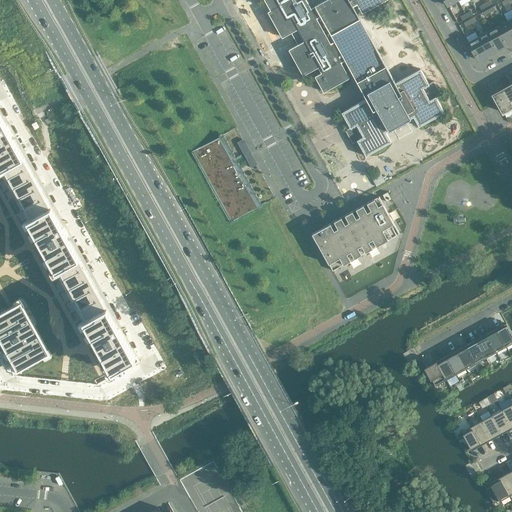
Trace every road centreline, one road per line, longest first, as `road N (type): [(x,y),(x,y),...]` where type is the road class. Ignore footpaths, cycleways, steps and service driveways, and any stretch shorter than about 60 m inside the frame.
road 1 (trunk): [(34,0),(318,511)]
road 2 (trunk): [(306,459),(52,0)]
road 3 (residential): [(0,372),(3,379),(101,390),(149,364),(0,91)]
road 4 (residential): [(200,16),(298,193),(310,196),(322,184),(220,5)]
road 5 (residential): [(428,0),(472,76),(511,62)]
